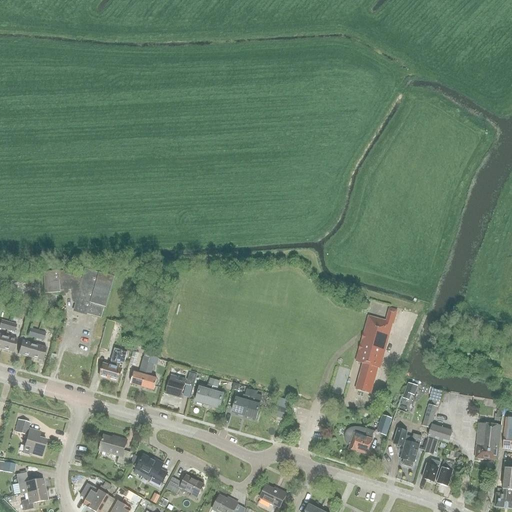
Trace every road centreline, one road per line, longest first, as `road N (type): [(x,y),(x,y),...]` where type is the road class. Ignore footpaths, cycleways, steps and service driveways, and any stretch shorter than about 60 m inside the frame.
road 1 (tertiary): [(314,467),(248,456),(83,400)]
road 2 (tertiary): [(450,511),(314,467)]
